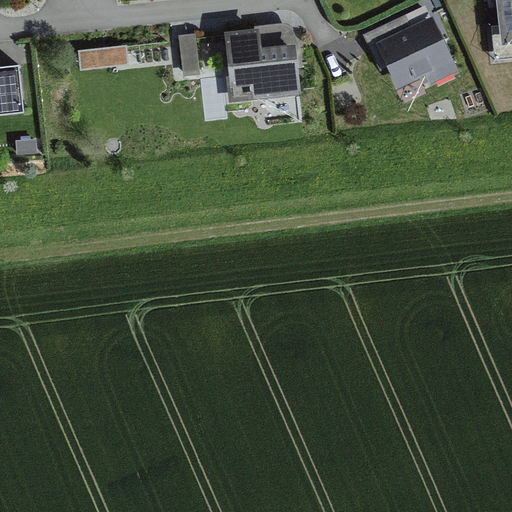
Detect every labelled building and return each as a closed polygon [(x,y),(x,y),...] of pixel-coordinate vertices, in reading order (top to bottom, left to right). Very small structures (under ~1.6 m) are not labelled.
[(511,0),(495,0),(501,42),(511,41),(511,0)] [(399,82),(448,59),(431,22),(382,45),(399,82)] [(260,52),(258,32),(227,36),(232,76),(252,74),(254,94),(298,89),(294,48),(260,52)] [(183,71),(199,69),(196,37),(179,39),(183,71)] [(81,63),(111,60),(110,48),(80,51),(81,63)] [(0,114),(24,111),(19,64),(17,64),(17,67),(0,68),(0,114)]
